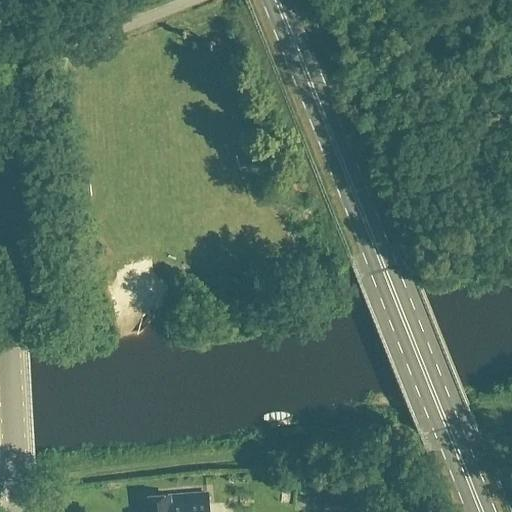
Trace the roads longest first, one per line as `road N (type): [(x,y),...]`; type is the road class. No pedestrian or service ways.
road 1 (primary): [(481,511),(275,0)]
road 2 (track): [(16,488),(295,452),(488,404),(511,423)]
road 3 (tertiary): [(18,511),(0,197)]
